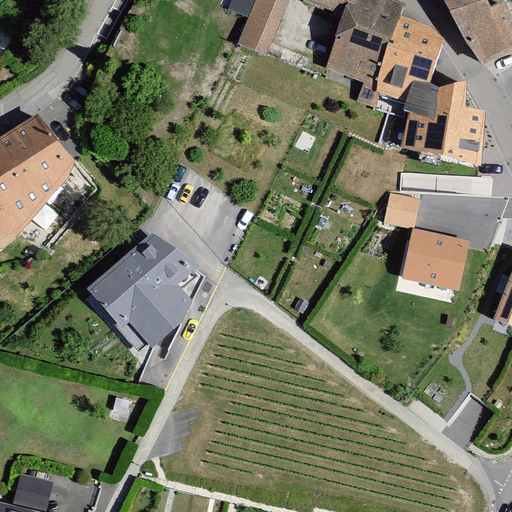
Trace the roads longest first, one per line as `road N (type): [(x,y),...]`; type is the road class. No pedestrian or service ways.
road 1 (residential): [(112,511),(232,282),(485,476),(499,499)]
road 2 (unclassified): [(410,0),(436,17),(511,141)]
road 3 (residential): [(104,0),(55,99),(0,132)]
